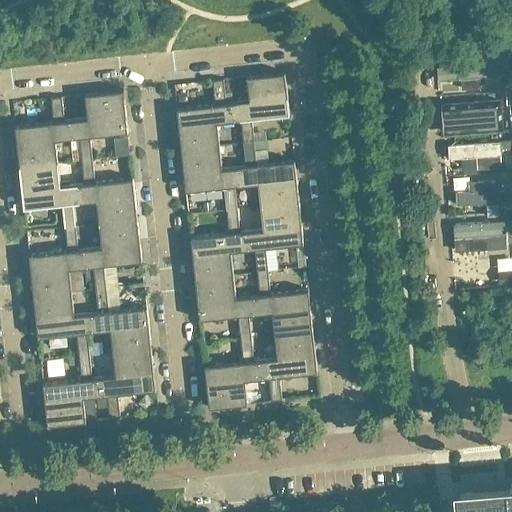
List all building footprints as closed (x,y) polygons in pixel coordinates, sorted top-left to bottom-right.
[(436,87),(477,82),(478,92),(497,90),(494,64),(434,71),(436,87)] [(288,96),(285,72),(247,76),(250,100),(288,96)] [(233,120),(231,102),(226,103),(223,79),(212,80),(215,104),(177,108),(178,126),(217,122),(233,120)] [(125,115),(122,89),(84,93),(87,117),(87,119),(125,115)] [(72,137),(70,119),(64,120),(61,96),(50,97),(53,121),(15,125),(17,143),(55,139),(72,137)] [(288,96),(250,100),(231,102),(233,120),(241,119),(243,143),(254,142),(252,118),(290,114),(288,96)] [(467,121),(443,122),(444,139),(495,136),(494,123),(482,123),(481,113),(466,114),(467,121)] [(127,131),(125,115),(87,119),(87,117),(70,119),(72,137),(78,137),(81,160),(92,159),(89,135),(127,131)] [(219,145),(217,122),(178,126),(181,149),(219,145)] [(57,163),(55,139),(17,143),(20,167),(57,163)] [(267,140),(254,142),(255,149),(268,148),(267,140)] [(297,179),(295,160),(256,164),(255,149),(254,142),(243,143),(246,165),(238,166),(240,185),(258,183),(297,179)] [(446,161),(474,160),(474,170),(499,169),(498,144),(445,146),(446,161)] [(222,168),(219,145),(181,149),(184,172),(222,168)] [(134,196),(132,178),(94,182),(92,159),(81,160),(83,183),(77,184),(78,202),(96,200),(134,196)] [(60,185),(57,163),(20,167),(22,190),(60,185)] [(240,185),(238,166),(222,168),(184,172),(186,190),(224,186),(225,200),(226,205),(226,209),(226,210),(237,209),(235,185),(240,185)] [(299,201),(297,179),(258,183),(261,205),(299,201)] [(455,210),(510,207),(509,183),(466,186),(466,187),(454,188),(455,210)] [(77,184),(60,185),(22,190),(24,208),(62,204),(64,228),(75,226),(73,202),(78,202),(77,184)] [(136,220),(134,196),(96,200),(99,224),(136,220)] [(225,200),(217,201),(218,210),(226,209),(226,205),(225,200)] [(302,224),(299,201),(261,205),(263,229),(302,224)] [(247,249),(245,231),(240,231),(237,209),(226,210),(229,232),(191,237),(193,255),(231,251),(247,249)] [(139,242),(137,224),(136,220),(99,224),(101,246),(139,242)] [(304,243),(302,224),(263,229),(245,231),(247,249),(254,248),(257,272),(268,271),(265,247),(304,243)] [(504,224),(452,226),(453,252),(505,251),(504,224)] [(85,266),(83,248),(78,249),(75,226),(64,228),(67,250),(29,254),(31,272),(69,268),(85,266)] [(139,242),(101,246),(83,248),(85,266),(92,266),(95,289),(106,288),(103,264),(141,260),(139,242)] [(233,274),(231,251),(193,255),(195,278),(233,274)] [(71,291),(69,268),(31,272),(33,296),(71,291)] [(310,307),(308,289),(270,293),(268,271),(257,272),(259,294),(252,295),(254,313),(272,311),(310,307)] [(511,288),(511,271),(499,272),(500,289),(511,288)] [(236,297),(233,274),(195,278),(198,301),(236,297)] [(148,325),(146,306),(108,311),(106,288),(95,289),(97,312),(90,313),(92,331),(110,329),(148,325)] [(74,314),(71,291),(33,296),(36,319),(74,314)] [(252,295),(236,297),(198,301),(200,319),(238,315),(240,339),(251,338),(249,314),(254,313),(252,295)] [(313,330),(310,307),(272,311),(275,334),(313,330)] [(90,313),(74,314),(36,319),(38,337),(76,332),(78,356),(89,355),(87,331),(92,331),(90,313)] [(151,348),(148,325),(110,329),(113,352),(151,348)] [(315,353),(313,330),(275,334),(277,357),(315,353)] [(261,378),(259,359),(254,360),(251,338),(240,339),(243,361),(205,365),(207,383),(245,379),(261,378)] [(153,371),(151,348),(113,352),(115,375),(153,371)] [(315,353),(277,357),(259,359),(261,378),(268,377),(271,401),(282,400),(279,376),(317,371),(315,353)] [(99,395),(97,377),(92,378),(89,355),(78,356),(81,379),(43,383),(45,401),(83,397),(99,395)] [(153,371),(115,375),(97,377),(99,395),(106,395),(109,419),(120,417),(117,393),(155,389),(153,371)] [(247,403),(245,379),(207,383),(209,407),(247,403)] [(86,421),(83,397),(45,401),(47,425),(86,421)] [(458,511),(511,511),(511,488),(460,493),(460,499),(457,500),(458,511)]
